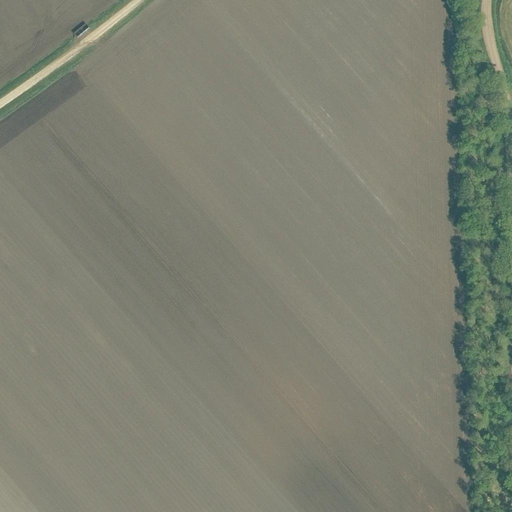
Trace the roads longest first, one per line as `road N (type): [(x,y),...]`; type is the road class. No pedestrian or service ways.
road 1 (track): [(486,0),(485,35),(506,99),(511,178)]
road 2 (unclassified): [(0,102),(139,0)]
